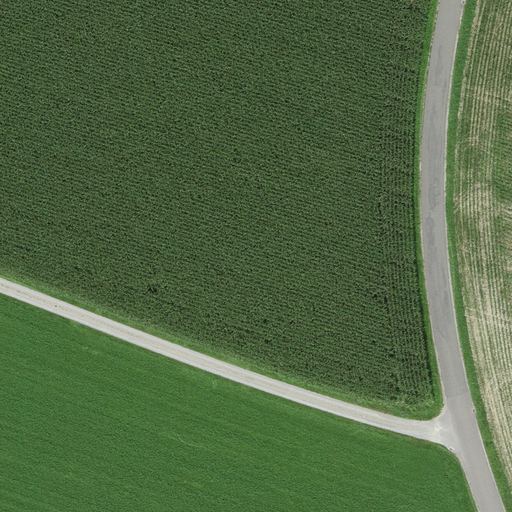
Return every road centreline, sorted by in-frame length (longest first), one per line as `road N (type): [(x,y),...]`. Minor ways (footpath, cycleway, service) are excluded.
road 1 (unclassified): [(452,0),(431,221),(467,431),(497,511)]
road 2 (track): [(0,288),(306,398),(435,432),(467,431)]
